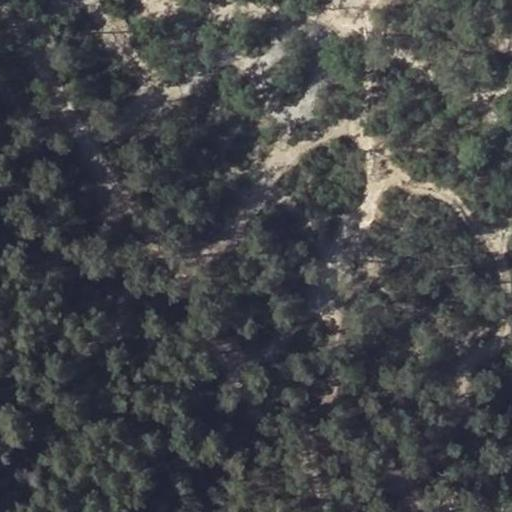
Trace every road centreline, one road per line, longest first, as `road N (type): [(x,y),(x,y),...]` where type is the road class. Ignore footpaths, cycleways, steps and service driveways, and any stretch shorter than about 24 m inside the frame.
road 1 (track): [(323,511),(3,0)]
road 2 (track): [(375,34),(374,189),(363,229),(251,391)]
road 3 (track): [(0,359),(3,368),(24,371),(95,346),(116,322),(119,292),(98,219),(116,180)]
road 4 (track): [(369,122),(309,141),(280,163),(237,232),(178,276)]
road 5 (track): [(0,180),(39,202),(61,242),(59,259),(0,352)]
road 6 (track): [(511,121),(375,34),(385,0)]
road 7 (track): [(511,227),(482,238),(459,206),(415,185),(374,181)]
